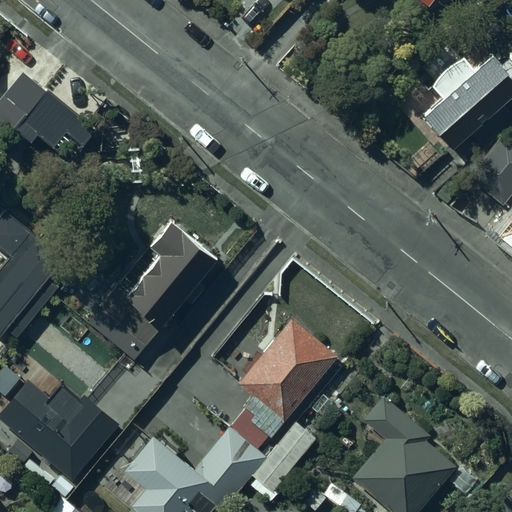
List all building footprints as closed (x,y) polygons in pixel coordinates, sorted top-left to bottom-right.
[(511,89),(494,68),(428,124),(454,155),(511,105),(511,89)] [(91,127),(21,75),(0,102),(0,139),(4,143),(15,129),(31,141),(38,131),(53,142),(65,127),(81,140),(91,127)] [(475,179),(507,204),(511,196),(511,137),(509,135),(475,179)] [(5,143),(0,149),(0,202),(3,205),(33,166),(5,143)] [(74,270),(6,220),(0,226),(0,258),(9,266),(0,276),(0,339),(5,335),(15,344),(74,270)] [(218,268),(172,231),(152,255),(163,264),(128,307),(164,335),(218,268)] [(342,357),(297,321),(242,384),(256,397),(247,409),(257,416),(252,422),(276,440),(342,357)] [(120,429),(85,400),(68,420),(27,385),(0,417),(0,425),(72,486),(120,429)] [(386,392),(366,419),(386,436),(354,473),(400,511),(411,511),(457,459),(428,436),(431,431),(386,392)] [(277,489),(319,433),(300,418),(257,475),(277,489)] [(147,495),(132,511),(213,511),(229,492),(235,496),(270,453),(232,424),(194,470),(156,443),(127,478),(147,495)] [(75,511),(56,498),(45,511),(75,511)]
